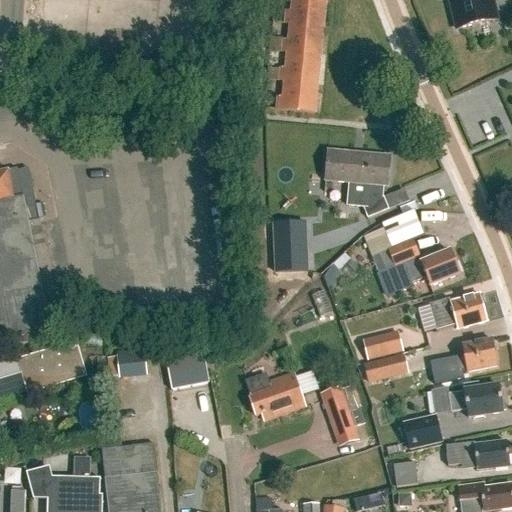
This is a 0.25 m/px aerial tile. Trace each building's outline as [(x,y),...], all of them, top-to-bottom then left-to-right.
[(286,13),(284,25),(289,26),(323,29),(326,1),(317,0),(292,0),(291,14),(286,13)] [(449,0),(457,31),(497,22),(491,0),(449,0)] [(283,42),(282,54),(287,55),(320,58),(323,29),(289,26),(288,42),(283,42)] [(280,71),(279,83),(284,83),(318,86),(320,58),(287,55),(285,71),(280,71)] [(277,99),(276,112),(315,116),(318,86),(284,83),(282,100),(277,99)] [(368,207),(363,209),(368,221),(389,212),(384,200),(383,200),(384,189),(388,189),(391,160),(329,154),(326,184),(370,188),(368,207)] [(0,349),(51,339),(50,334),(60,332),(33,196),(23,190),(20,191),(16,170),(0,172),(0,349)] [(296,230),(274,230),(273,253),(296,254),(296,230)] [(430,288),(459,277),(450,253),(418,266),(415,259),(419,257),(414,244),(372,261),(378,276),(396,268),(396,269),(404,266),(411,285),(427,279),(430,288)] [(480,296),(451,304),(450,300),(429,305),(436,333),(456,328),(457,331),(487,324),(480,296)] [(428,334),(407,338),(409,350),(430,346),(428,334)] [(465,358),(445,362),(447,375),(467,371),(468,374),(497,368),(491,341),(463,347),(465,358)] [(0,365),(0,401),(25,394),(26,396),(86,378),(75,343),(0,365)] [(118,380),(147,378),(145,355),(116,357),(116,359),(106,360),(107,379),(118,378),(118,380)] [(166,364),(171,393),(209,386),(204,357),(166,364)] [(404,358),(364,367),(368,387),(409,377),(404,358)] [(264,379),(245,386),(250,401),(248,402),(254,420),(261,418),(263,425),(304,410),(292,377),(267,386),(264,379)] [(499,387),(480,390),(479,385),(464,387),(464,393),(448,395),(451,414),(467,412),(468,420),(503,415),(499,387)] [(320,397),(334,439),(355,432),(341,390),(320,397)] [(407,429),(412,453),(442,446),(437,422),(407,429)] [(507,444),(475,448),(474,445),(445,448),(448,468),(476,465),(476,473),(510,469),(507,444)] [(160,511),(153,446),(100,452),(106,511),(160,511)] [(34,501),(48,502),(47,511),(101,511),(102,498),(99,497),(99,481),(51,478),(46,458),(23,464),(34,501)] [(415,465),(393,468),(396,490),(418,487),(415,465)] [(21,468),(7,469),(8,482),(22,482),(21,468)] [(499,511),(511,510),(511,489),(511,486),(484,490),(483,486),(458,489),(461,511),(499,511)] [(22,511),(24,494),(11,494),(10,511),(22,511)] [(369,511),(366,500),(354,503),(356,511),(369,511)]
